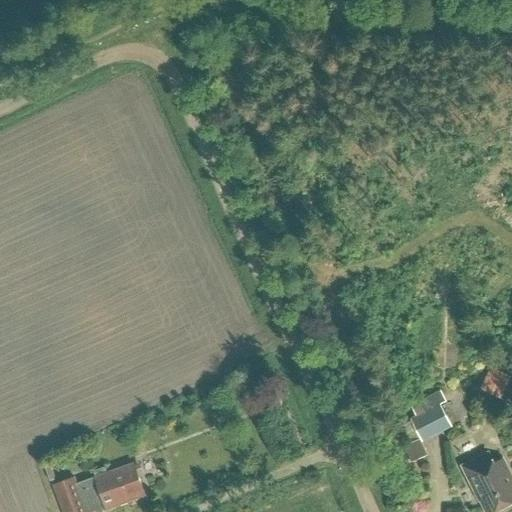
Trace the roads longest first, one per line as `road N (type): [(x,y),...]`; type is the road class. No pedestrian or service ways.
road 1 (track): [(369,511),(181,94),(165,64),(131,46)]
road 2 (track): [(511,21),(194,16),(131,46)]
road 3 (track): [(131,46),(0,108)]
